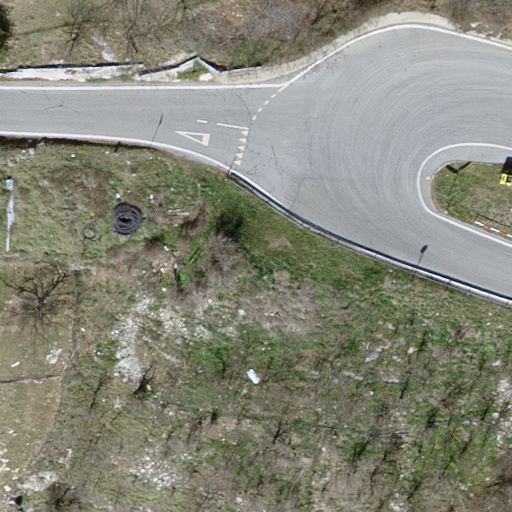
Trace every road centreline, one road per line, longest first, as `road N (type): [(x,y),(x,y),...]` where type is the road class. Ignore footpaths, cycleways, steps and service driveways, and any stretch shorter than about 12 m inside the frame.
road 1 (tertiary): [(339,138),(0,109)]
road 2 (tertiary): [(511,273),(376,218),(342,180),(339,138)]
road 3 (tertiary): [(339,138),(359,100),(399,82),(511,99)]
